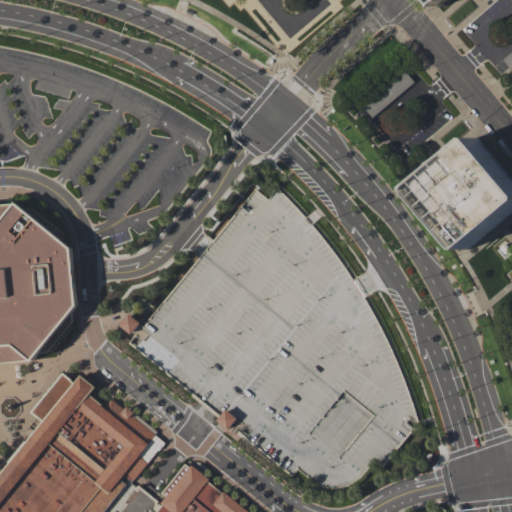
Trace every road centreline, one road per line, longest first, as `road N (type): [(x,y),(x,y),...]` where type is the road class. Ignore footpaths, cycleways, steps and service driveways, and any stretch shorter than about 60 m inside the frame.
road 1 (tertiary): [(499,467),(456,326),(430,273),(356,172)]
road 2 (tertiary): [(268,129),(375,243),(431,344)]
road 3 (tertiary): [(291,104),(196,44),(86,0)]
road 4 (residential): [(511,139),(390,0)]
road 5 (tertiary): [(0,10),(90,32),(172,66)]
road 6 (residential): [(268,129),(387,0)]
road 7 (tertiary): [(431,344),(470,475)]
